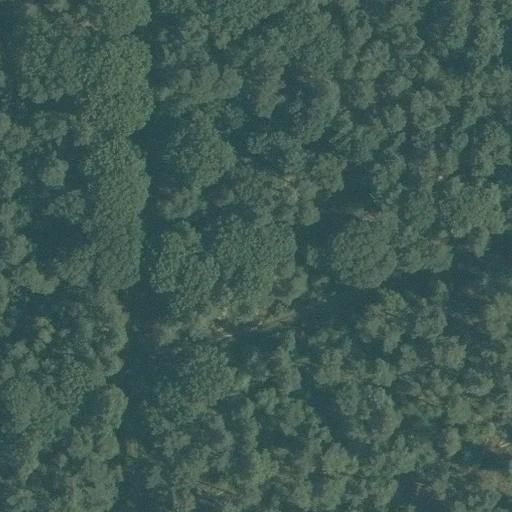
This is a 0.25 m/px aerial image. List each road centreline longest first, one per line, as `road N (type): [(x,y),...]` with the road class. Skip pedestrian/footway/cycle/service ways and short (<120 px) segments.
road 1 (track): [(132,511),(136,22)]
road 2 (track): [(265,323),(0,421)]
road 3 (track): [(511,235),(265,323)]
